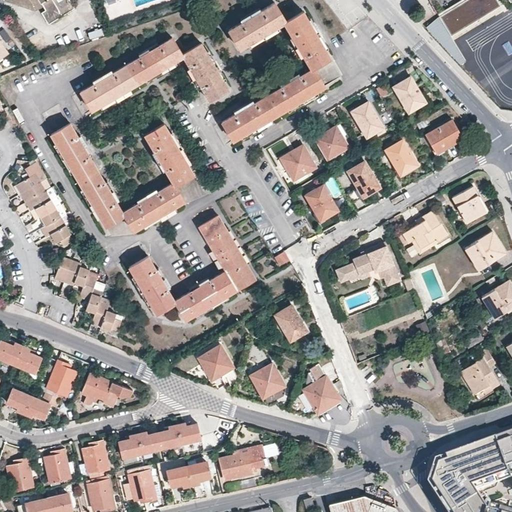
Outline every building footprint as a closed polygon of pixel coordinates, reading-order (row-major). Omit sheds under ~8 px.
[(38,0),(45,10),(42,12),(49,23),(76,7),(72,0),(38,0)] [(439,15),(463,0),(459,0),(438,13),(439,15)] [(451,35),(501,5),(498,0),(463,0),(439,15),(451,35)] [(313,68),(330,58),(303,11),(286,21),(274,3),(254,14),(253,12),(247,15),(249,18),(228,29),(239,48),(283,23),(295,42),(292,44),(296,51),(299,49),(310,70),(294,79),(292,77),(285,81),(287,83),(247,106),(246,104),(240,107),(241,110),(222,121),(233,140),(309,96),(324,87),(313,68)] [(453,39),(504,9),(501,5),(451,35),(453,39)] [(102,27),(88,32),(90,38),(104,34),(102,27)] [(143,51),(144,54),(106,76),(104,74),(98,77),(99,80),(80,91),(91,110),(145,78),(183,56),(193,74),(191,75),(195,82),(197,80),(202,89),(209,101),(228,89),(201,43),(182,54),(172,38),(152,49),(150,47),(143,51)] [(410,76),(393,86),(408,112),(423,104),(418,96),(421,94),(410,76)] [(377,87),(380,96),(388,93),(385,84),(377,87)] [(366,136),(383,126),(368,101),(353,109),(357,116),(355,118),(366,136)] [(463,138),(452,119),(425,134),(435,150),(442,146),(443,149),(463,138)] [(173,182),(150,195),(149,192),(143,196),(144,198),(122,211),(112,194),(114,193),(110,186),(108,187),(93,162),(85,149),(88,148),(84,141),(82,142),(70,122),(50,133),(67,161),(88,196),(105,225),(124,215),(134,231),(184,201),(175,184),(193,173),(170,134),(163,123),(145,133),(158,156),(155,158),(158,163),(161,162),(173,182)] [(338,124),(336,126),(342,135),(344,134),(338,124)] [(336,126),(315,138),(327,159),(349,147),(342,135),(336,126)] [(403,173),(418,164),(403,139),(385,149),(396,167),(398,166),(403,173)] [(302,145),(281,158),(294,178),(314,166),(302,145)] [(365,161),(348,170),(359,189),(361,187),(366,195),(380,186),(365,161)] [(15,184),(20,193),(40,181),(35,173),(15,184)] [(45,189),(40,181),(20,193),(25,202),(45,189)] [(323,219),(338,210),(323,184),(305,194),(316,213),(318,212),(323,219)] [(452,197),(466,221),(487,210),(473,185),(452,197)] [(30,210),(35,208),(50,198),(45,189),(25,202),(30,210)] [(35,208),(40,216),(56,207),(50,198),(35,208)] [(40,216),(45,225),(60,215),(56,207),(40,216)] [(416,238),(421,247),(436,239),(438,242),(448,236),(433,210),(422,216),(424,219),(417,223),(403,232),(408,242),(412,240),(416,238)] [(66,224),(60,215),(45,225),(40,227),(46,236),(50,233),(63,225),(66,224)] [(185,319),(211,304),(255,278),(227,231),(218,215),(199,226),(214,251),(211,253),(214,259),(217,258),(225,270),(174,300),(163,281),(165,279),(162,273),(159,274),(148,255),(129,266),(148,299),(156,313),(175,302),(185,319)] [(50,233),(56,242),(59,240),(63,246),(72,240),(63,225),(50,233)] [(506,252),(492,231),(466,247),(479,269),(506,252)] [(436,239),(421,247),(416,238),(412,240),(420,253),(438,242),(436,239)] [(351,279),(373,270),(379,273),(382,279),(385,278),(389,285),(402,280),(386,242),(367,250),(369,253),(362,256),(354,259),(355,264),(337,271),(342,283),(351,279)] [(279,267),(291,260),(285,250),(274,257),(279,267)] [(54,277),(63,281),(72,259),(62,256),(54,277)] [(73,284),(74,282),(79,268),(80,262),(72,259),(63,281),(73,284)] [(88,271),(79,268),(74,282),(83,285),(87,274),(88,271)] [(79,296),(89,299),(93,288),(96,278),(87,274),(83,285),(79,296)] [(487,304),(495,317),(511,306),(511,283),(509,279),(482,296),(487,304)] [(85,309),(95,313),(98,302),(102,291),(93,288),(89,299),(85,309)] [(100,327),(100,324),(106,310),(107,305),(98,302),(95,313),(91,323),(100,327)] [(292,304),(274,314),(289,339),(303,332),(299,325),(302,323),(292,304)] [(487,304),(478,310),(486,322),(495,317),(487,304)] [(121,320),(114,317),(116,313),(106,310),(100,324),(117,330),(121,320)] [(421,333),(429,331),(427,321),(418,323),(421,333)] [(443,338),(436,341),(442,355),(449,352),(443,338)] [(14,341),(13,345),(7,343),(0,339),(0,357),(14,364),(22,344),(14,341)] [(22,344),(14,364),(34,372),(41,356),(34,354),(28,352),(30,348),(22,344)] [(219,345),(199,357),(212,378),(220,374),(232,366),(219,345)] [(490,388),(499,383),(489,367),(496,363),(487,348),(480,352),(483,356),(460,371),(474,393),(488,385),(490,388)] [(70,364),(58,359),(46,387),(66,395),(76,370),(69,367),(70,364)] [(339,399),(334,391),(318,363),(309,367),(311,370),(307,371),(304,380),(308,386),(304,389),(303,389),(317,412),(339,399)] [(272,364),(251,375),(263,396),(271,392),(284,385),(272,364)] [(114,392),(117,384),(91,373),(86,383),(82,382),(79,390),(113,404),(118,393),(114,392)] [(6,401),(12,404),(17,406),(15,409),(24,413),(31,395),(12,387),(6,401)] [(290,397),(286,411),(309,417),(317,412),(303,389),(290,397)] [(56,405),(59,398),(47,392),(43,400),(50,403),(56,405)] [(271,392),(263,396),(268,406),(269,406),(277,402),(274,396),(271,392)] [(32,416),(33,413),(38,415),(44,417),(50,403),(43,400),(31,395),(24,413),(32,416)] [(176,424),(181,442),(201,437),(197,423),(191,424),(185,426),(185,422),(176,424)] [(169,426),(170,429),(164,431),(158,432),(161,447),(181,442),(176,424),(169,426)] [(158,432),(152,433),(147,435),(146,431),(137,433),(142,452),(161,447),(158,432)] [(479,488),(511,475),(511,432),(493,439),(495,444),(474,451),(472,446),(444,457),(436,481),(456,511),(511,511),(511,507),(493,503),(492,507),(479,488)] [(127,462),(137,459),(135,453),(142,452),(137,433),(129,435),(130,438),(125,439),(118,441),(122,456),(126,455),(127,462)] [(88,473),(108,469),(101,439),(93,441),(93,444),(89,446),(83,447),(88,473)] [(474,451),(495,444),(493,439),(472,446),(474,451)] [(249,448),(250,451),(233,454),(219,458),(224,478),(252,472),(252,471),(257,470),(256,465),(264,463),(264,464),(268,463),(266,456),(264,456),(262,445),(249,448)] [(59,480),(70,477),(63,448),(55,450),(55,454),(50,455),(44,456),(51,485),(60,483),(59,480)] [(13,463),(7,465),(13,490),(33,485),(26,457),(18,458),(19,462),(13,463)] [(210,476),(206,460),(186,465),(191,484),(198,482),(197,479),(203,477),(210,476)] [(191,484),(186,465),(167,470),(170,485),(177,483),(182,482),(183,485),(191,484)] [(141,501),(155,498),(149,469),(137,471),(136,466),(126,469),(134,499),(140,498),(141,501)] [(107,478),(106,473),(86,478),(87,483),(107,478)] [(107,478),(87,483),(93,508),(100,507),(105,506),(105,509),(114,507),(107,478)] [(58,511),(64,511),(71,509),(67,493),(46,498),(49,511),(58,511)] [(87,510),(83,493),(76,495),(80,511),(87,510)] [(399,511),(395,506),(376,499),(363,494),(329,503),(331,511),(399,511)] [(311,497),(304,499),(307,511),(308,511),(315,510),(311,497)] [(27,511),(49,511),(46,498),(25,503),(27,511)]
